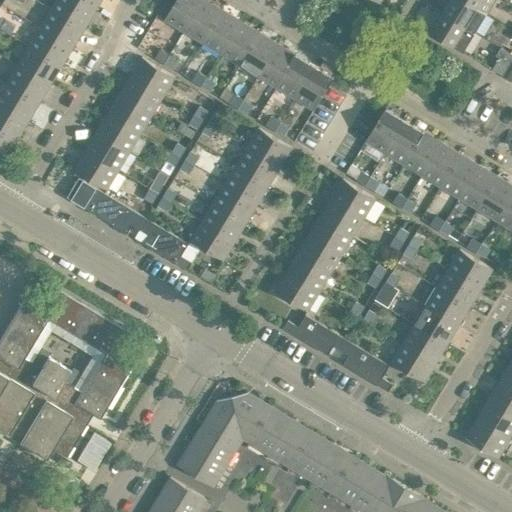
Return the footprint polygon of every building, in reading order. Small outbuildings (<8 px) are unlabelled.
[(56,0),(52,8),(85,28),(96,9),(80,0),(56,0)] [(80,0),(96,9),(101,0),(80,0)] [(166,0),(158,14),(165,19),(174,4),(166,0)] [(176,0),(174,4),(165,19),(185,30),(202,0),(176,0)] [(203,42),(223,9),(208,0),(202,0),(185,30),(203,42)] [(450,0),(444,12),(476,31),(487,13),(466,0),(450,0)] [(466,0),(487,13),(494,0),(466,0)] [(85,28),(52,8),(41,26),(74,46),(85,28)] [(222,53),(241,20),(223,9),(203,42),(222,53)] [(432,31),(464,51),(476,31),(444,12),(432,31)] [(240,64),(260,31),(241,20),(222,53),(240,64)] [(74,46),(41,26),(30,45),(63,65),(74,46)] [(260,31),(240,64),(259,75),(278,42),(260,31)] [(278,42),(259,75),(277,86),(297,53),(278,42)] [(63,65),(30,45),(18,63),(51,83),(63,65)] [(493,68),(503,74),(511,59),(511,53),(501,47),(497,55),(500,57),(493,68)] [(161,49),(155,58),(165,63),(170,55),(161,49)] [(297,53),(277,86),(295,97),(315,65),(297,53)] [(174,69),(179,60),(170,55),(165,63),(174,69)] [(176,76),(143,56),(131,75),(164,95),(176,76)] [(51,83),(18,63),(7,82),(40,102),(51,83)] [(315,109),(335,76),(315,65),(295,97),(315,109)] [(198,71),(192,80),(202,86),(207,77),(198,71)] [(120,94),(153,114),(164,95),(131,75),(120,94)] [(211,91),(216,82),(207,77),(202,86),(211,91)] [(40,102),(7,82),(0,93),(0,102),(29,120),(40,102)] [(153,114),(120,94),(109,112),(142,132),(153,114)] [(235,94),(229,102),(239,108),(244,99),(235,94)] [(248,114),(253,105),(244,99),(239,108),(248,114)] [(29,120),(0,102),(0,127),(18,139),(29,120)] [(209,110),(200,104),(194,113),(203,119),(209,110)] [(386,107),(366,140),(386,152),(406,119),(386,107)] [(97,131),(130,151),(142,132),(109,112),(97,131)] [(189,123),(198,128),(203,119),(194,113),(189,123)] [(222,118),(214,113),(209,122),(216,127),(222,118)] [(271,116),(266,125),(276,130),(281,122),(271,116)] [(404,163),(424,130),(406,119),(386,152),(404,163)] [(203,131),(211,136),(216,127),(209,122),(203,131)] [(285,136),(290,127),(281,122),(276,130),(285,136)] [(292,146),(260,126),(248,146),(281,166),(292,146)] [(0,154),(6,158),(18,139),(0,127),(0,154)] [(423,174),(442,141),(424,130),(404,163),(423,174)] [(130,151),(97,131),(86,149),(119,169),(130,151)] [(187,147),(178,141),(172,151),(181,156),(187,147)] [(441,185),(461,153),(442,141),(423,174),(441,185)] [(237,164),(270,184),(281,166),(248,146),(237,164)] [(75,169),(108,188),(119,169),(86,149),(75,169)] [(201,155),(192,150),(186,159),(195,164),(201,155)] [(167,160),(175,165),(181,156),(172,151),(167,160)] [(461,153),(441,185),(460,197),(479,164),(461,153)] [(181,168),(189,174),(195,164),(186,159),(181,168)] [(352,163),(347,172),(358,178),(362,171),(363,169),(352,163)] [(226,183),(258,203),(270,184),(237,164),(226,183)] [(479,164),(460,197),(478,208),(498,175),(479,164)] [(358,178),(357,179),(366,184),(371,176),(362,171),(358,178)] [(511,183),(498,175),(478,208),(497,219),(511,193),(511,183)] [(68,196),(128,232),(133,224),(141,228),(148,217),(80,176),(68,196)] [(375,190),(380,181),(371,176),(366,184),(375,190)] [(377,197),(344,177),(332,197),(365,217),(377,197)] [(164,184),(155,178),(149,187),(159,193),(164,184)] [(258,203),(226,183),(214,201),(247,221),(258,203)] [(144,197),(153,202),(159,193),(149,187),(144,197)] [(178,192),(169,187),(164,196),(173,201),(178,192)] [(399,193),(394,201),(403,207),(408,198),(399,193)] [(511,228),(511,193),(497,219),(511,228)] [(158,205),(167,211),(173,201),(164,196),(158,205)] [(321,215),(354,235),(365,217),(332,197),(321,215)] [(412,212),(417,204),(408,198),(403,207),(412,212)] [(247,221),(214,201),(203,220),(236,240),(247,221)] [(354,235),(321,215),(310,234),(343,254),(354,235)] [(436,215),(431,224),(440,229),(445,221),(436,215)] [(193,261),(182,255),(190,243),(148,217),(141,228),(148,233),(143,241),(188,269),(193,261)] [(192,239),(224,259),(236,240),(203,220),(192,239)] [(449,235),(454,226),(445,221),(440,229),(449,235)] [(410,232),(400,226),(395,235),(404,240),(410,232)] [(299,252),(331,272),(343,254),(310,234),(299,252)] [(424,240),(415,234),(409,244),(418,249),(424,240)] [(390,244),(399,249),(404,240),(395,235),(390,244)] [(472,238),(467,246),(477,252),(482,243),(472,238)] [(486,257),(491,249),(482,243),(477,252),(486,257)] [(404,253),(413,259),(418,249),(409,244),(404,253)] [(493,268),(460,248),(449,268),(482,287),(493,268)] [(331,272),(299,252),(287,271),(320,291),(331,272)] [(388,268),(378,262),(372,271),(382,277),(388,268)] [(206,267),(201,275),(210,281),(216,273),(206,267)] [(438,286),(470,306),(482,287),(449,268),(438,286)] [(276,290),(309,310),(320,291),(287,271),(276,290)] [(366,281),(376,287),(382,277),(372,271),(366,281)] [(401,277),(392,271),(387,281),(396,286),(401,277)] [(381,290),(376,299),(389,307),(400,288),(396,286),(387,281),(381,290)] [(426,304),(459,324),(470,306),(438,286),(426,304)] [(59,289),(46,310),(25,298),(0,338),(0,429),(46,458),(52,447),(67,456),(93,413),(100,418),(133,363),(112,350),(124,328),(59,289)] [(359,314),(365,304),(357,299),(351,309),(359,314)] [(459,324),(426,304),(415,323),(448,343),(459,324)] [(371,308),(364,317),(374,323),(380,313),(371,308)] [(390,364),(307,313),(299,325),(289,319),(284,327),(329,354),(335,344),(350,353),(344,363),(389,390),(394,383),(383,376),(390,364)] [(448,343),(415,323),(404,341),(437,361),(448,343)] [(392,361),(425,381),(437,361),(404,341),(392,361)] [(500,380),(511,387),(511,362),(500,380)] [(489,399),(511,412),(511,387),(500,380),(489,399)] [(242,431),(251,437),(271,404),(249,391),(234,394),(242,431)] [(237,440),(242,431),(234,394),(218,398),(204,420),(237,440)] [(478,417),(511,437),(511,435),(511,412),(489,399),(478,417)] [(251,437),(249,440),(270,453),(292,417),(271,404),(251,437)] [(292,417),(270,453),(291,466),(313,429),(292,417)] [(466,437),(499,457),(511,437),(478,417),(466,437)] [(241,442),(237,440),(204,420),(191,442),(228,464),(241,442)] [(313,429),(291,466),(311,478),(334,442),(313,429)] [(178,464),(215,485),(228,464),(191,442),(178,464)] [(334,442),(311,478),(332,491),(354,455),(334,442)] [(354,455),(332,491),(353,503),(375,467),(354,455)] [(389,474),(388,475),(375,467),(353,503),(366,511),(376,511),(396,479),(389,474)] [(198,511),(208,498),(171,476),(158,497),(182,511),(198,511)] [(396,479),(376,511),(404,511),(417,491),(396,479)] [(424,497),(424,496),(417,491),(404,511),(432,511),(437,505),(424,497)] [(182,511),(158,497),(148,511),(182,511)]
